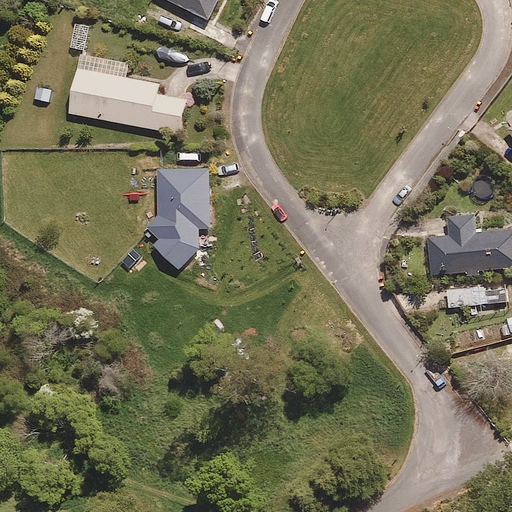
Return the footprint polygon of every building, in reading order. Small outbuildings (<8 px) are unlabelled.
[(162,0),(207,23),(219,0),(162,0)] [(150,18),(123,9),(119,21),(147,30),(150,18)] [(197,97),(85,71),(76,113),(188,138),(197,97)] [(54,91),(37,87),(34,102),(51,105),(54,91)] [(511,131),(500,139),(511,157),(511,131)] [(156,249),(181,271),(201,250),(201,230),(212,230),(212,170),(158,170),(159,219),(150,228),(162,240),(156,249)] [(442,245),(425,246),(427,283),(511,277),(511,240),(475,243),(474,225),(441,227),(442,245)] [(508,304),(507,290),(488,292),(487,285),(453,288),(455,308),(508,304)]
